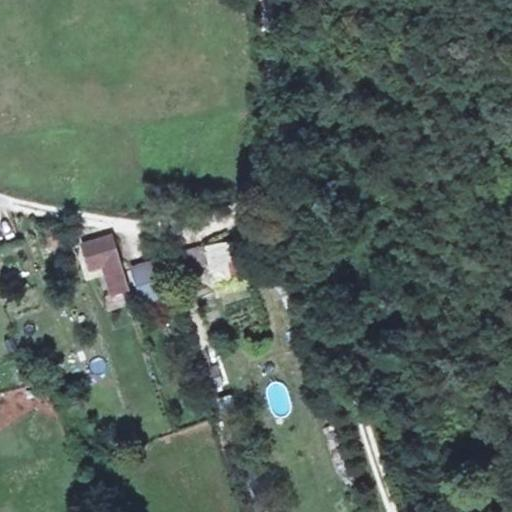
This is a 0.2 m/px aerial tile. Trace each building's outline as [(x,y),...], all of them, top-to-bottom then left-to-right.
[(51,241),(64,237),(60,222),(47,226),(51,241)] [(103,263),(120,258),(113,234),(85,243),(92,267),(103,263)] [(207,266),(208,275),(230,273),(227,242),(185,246),(187,268),(207,266)] [(120,258),(103,263),(112,292),(129,287),(120,258)] [(153,304),(154,331),(169,330),(166,283),(152,284),(151,263),(133,264),(135,305),(153,304)] [(200,370),(212,391),(225,384),(214,363),(200,370)] [(260,395),(280,415),(295,401),(275,380),(260,395)]
